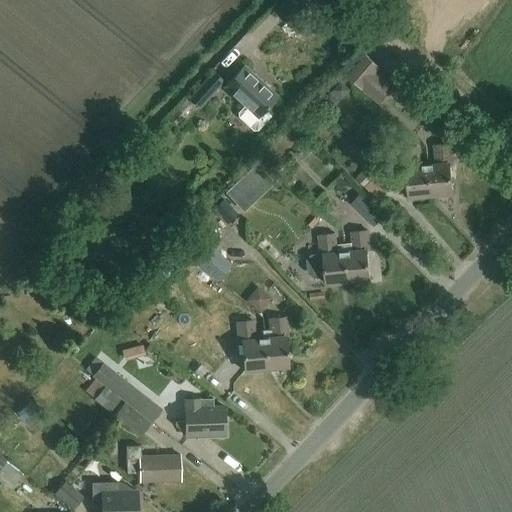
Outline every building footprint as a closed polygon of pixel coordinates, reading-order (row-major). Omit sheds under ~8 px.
[(379,104),(394,87),(376,71),(380,67),(366,55),(347,76),(379,104)] [(264,110),(277,96),(243,65),(224,86),(245,105),(244,106),(239,112),(239,116),(253,130),(258,129),(270,116),(264,110)] [(213,70),(188,98),(199,107),(224,81),(213,70)] [(339,108),(356,89),(346,80),(329,99),(339,108)] [(438,163),(429,164),(432,194),(453,192),(450,162),(453,162),(452,143),(436,145),(438,163)] [(432,194),(429,164),(420,165),(419,146),(403,148),(405,167),(407,166),(410,196),(432,194)] [(357,177),(366,186),(386,167),(377,158),(357,177)] [(272,181),(255,163),(225,191),(242,209),(272,181)] [(314,220),(323,211),(301,191),(293,201),(314,220)] [(238,215),(224,199),(214,209),(227,224),(238,215)] [(346,251),(348,281),(369,279),(366,249),(370,249),(368,230),(353,231),(354,250),(346,251)] [(326,283),(348,281),(346,251),(337,252),(335,233),(320,235),(321,252),(311,254),(308,258),(309,270),(313,274),(325,273),(326,283)] [(192,260),(217,281),(232,263),(207,242),(192,260)] [(265,309),(276,295),(261,284),(250,298),(265,309)] [(262,330),(263,338),(265,368),(287,365),(284,336),(287,335),(285,317),(270,318),(271,329),(262,330)] [(265,368),(263,338),(254,339),(252,320),(237,321),(239,340),(240,340),(243,370),(265,368)] [(91,375),(150,421),(161,407),(103,362),(91,375)] [(85,391),(110,410),(119,398),(94,379),(85,391)] [(184,420),(180,420),(175,420),(175,424),(182,430),(185,430),(185,435),(224,434),(224,405),(213,405),(213,398),(184,398),(184,420)] [(114,414),(140,434),(150,421),(124,401),(114,414)] [(125,445),(126,459),(126,472),(139,472),(139,481),(180,479),(179,454),(141,455),(140,445),(125,445)] [(0,454),(0,474),(13,485),(23,473),(0,454)] [(65,481),(62,484),(53,493),(72,509),(84,496),(65,481)] [(101,511),(136,511),(137,491),(120,481),(91,481),(92,504),(102,503),(101,511)]
